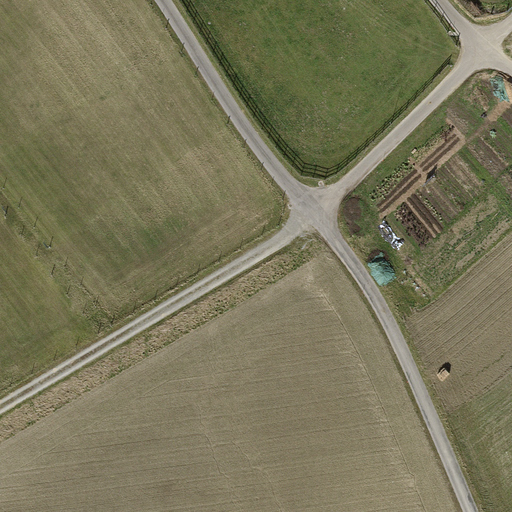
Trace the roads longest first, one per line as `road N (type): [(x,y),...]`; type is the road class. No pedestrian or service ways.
road 1 (track): [(306,210),(0,399)]
road 2 (track): [(306,210),(380,293),(481,511)]
road 3 (track): [(511,69),(472,46),(306,210)]
road 4 (track): [(168,0),(306,210)]
